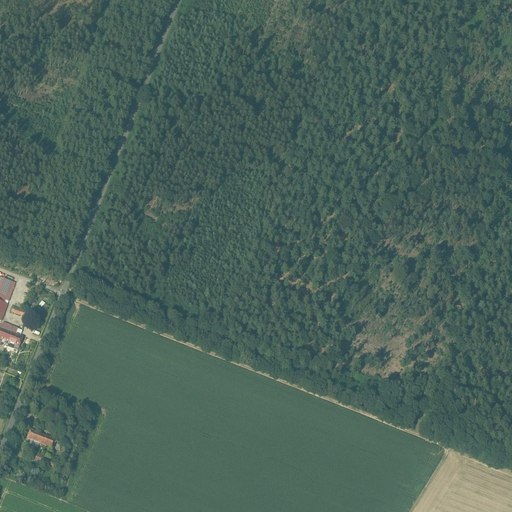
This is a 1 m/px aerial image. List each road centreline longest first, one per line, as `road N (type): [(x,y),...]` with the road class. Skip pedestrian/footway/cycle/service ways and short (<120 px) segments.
road 1 (track): [(0,269),(511,468)]
road 2 (unclassified): [(0,451),(178,0)]
road 3 (track): [(415,431),(511,185)]
